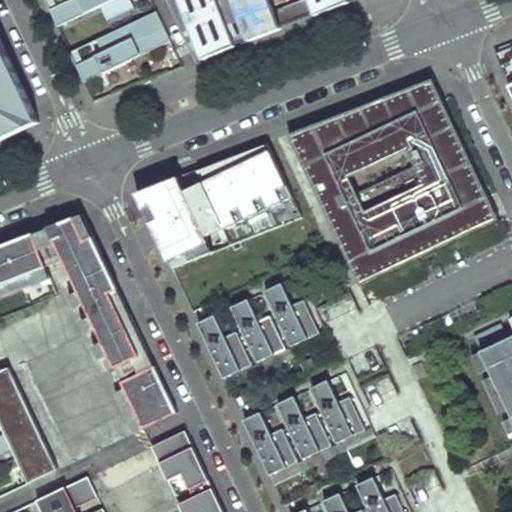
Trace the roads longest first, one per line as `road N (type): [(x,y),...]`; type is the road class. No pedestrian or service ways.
road 1 (residential): [(90,162),(255,511)]
road 2 (residential): [(90,162),(444,22)]
road 3 (residential): [(14,0),(90,162)]
road 4 (residential): [(511,164),(444,22)]
